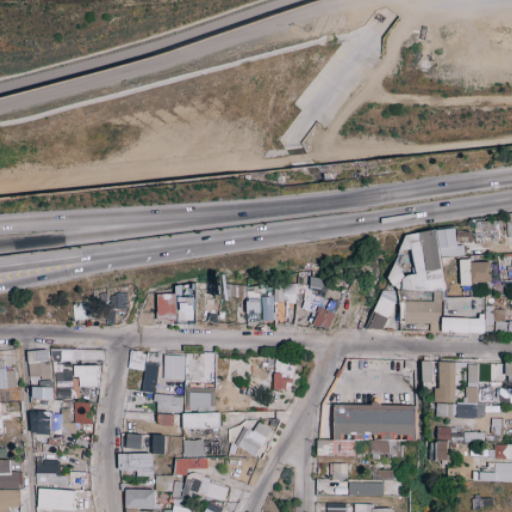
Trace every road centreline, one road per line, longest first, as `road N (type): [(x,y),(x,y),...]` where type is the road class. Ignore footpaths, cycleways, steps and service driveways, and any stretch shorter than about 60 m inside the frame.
road 1 (track): [(0,190),(511,140)]
road 2 (residential): [(0,333),(511,347)]
road 3 (trunk): [(198,243),(511,201)]
road 4 (trunk): [(511,174),(238,210)]
road 5 (track): [(511,101),(364,96),(385,67),(408,0)]
road 6 (trunk): [(238,210),(0,241)]
road 7 (trunk): [(238,210),(0,224)]
road 8 (trunk): [(0,285),(198,243)]
road 9 (trunk): [(0,267),(198,243)]
road 10 (residential): [(244,511),(307,406),(332,342)]
road 11 (residential): [(30,511),(19,333)]
road 12 (residential): [(107,511),(103,459),(119,336)]
